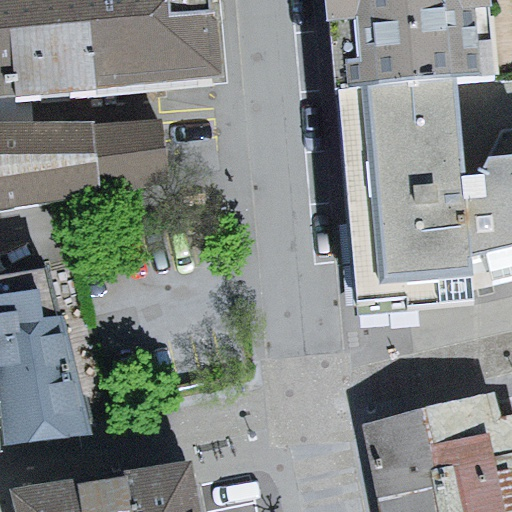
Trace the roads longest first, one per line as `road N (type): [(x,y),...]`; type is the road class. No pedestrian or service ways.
road 1 (residential): [(0,487),(204,447),(295,417)]
road 2 (residential): [(0,233),(277,199)]
road 3 (residential): [(295,417),(368,391),(511,362)]
road 4 (residential): [(277,199),(296,345),(295,417)]
road 5 (residential): [(258,0),(277,199)]
